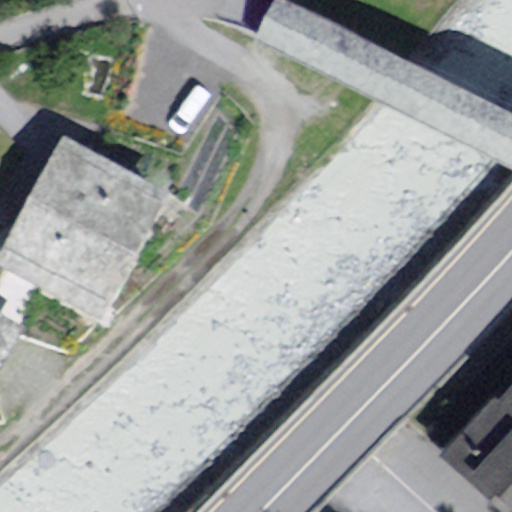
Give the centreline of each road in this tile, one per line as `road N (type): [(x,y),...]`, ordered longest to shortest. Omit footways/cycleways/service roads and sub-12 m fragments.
road 1 (secondary): [(511,250),(254,511)]
road 2 (unclassified): [(451,511),(401,467),(356,511)]
road 3 (residential): [(0,33),(121,0)]
